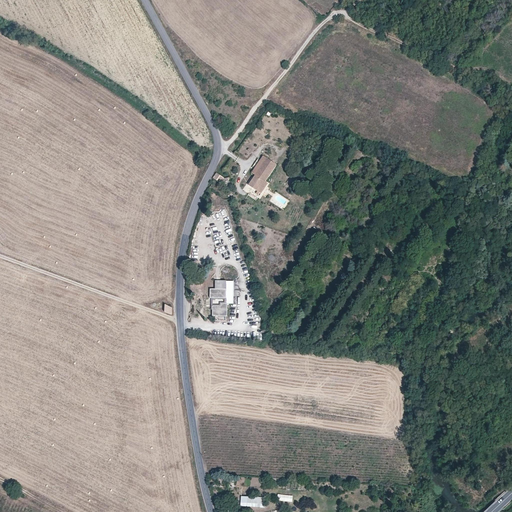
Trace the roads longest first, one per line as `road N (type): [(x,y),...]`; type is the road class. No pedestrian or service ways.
road 1 (tertiary): [(213,511),(190,410),(179,288),(182,247),(218,146)]
road 2 (unclassified): [(373,30),(346,16),(332,20),(234,138),(218,146)]
road 3 (track): [(0,257),(180,321)]
road 4 (tertiary): [(218,146),(146,0)]
